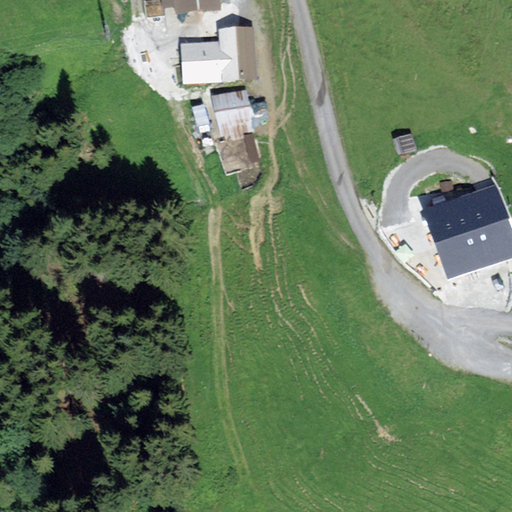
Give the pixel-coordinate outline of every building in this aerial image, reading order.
[(220,0),(161,0),(162,9),(175,8),(175,21),(222,19),(220,0)] [(225,47),(185,49),(187,80),(251,76),(249,31),(225,32),(225,47)] [(243,95),(215,101),(222,134),(250,128),(243,95)] [(511,239),(494,189),(428,213),(449,271),(511,248),(511,239)] [(479,367),(475,357),(469,360),(473,369),(479,367)]
